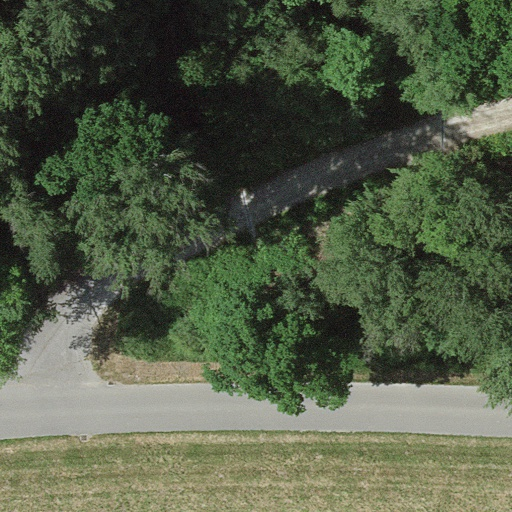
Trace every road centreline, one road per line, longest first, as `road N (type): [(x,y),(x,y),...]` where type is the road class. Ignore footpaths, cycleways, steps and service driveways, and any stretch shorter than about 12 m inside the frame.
road 1 (track): [(26,413),(27,348),(129,266),(337,162),(511,120)]
road 2 (tertiary): [(0,416),(407,403),(511,412)]
